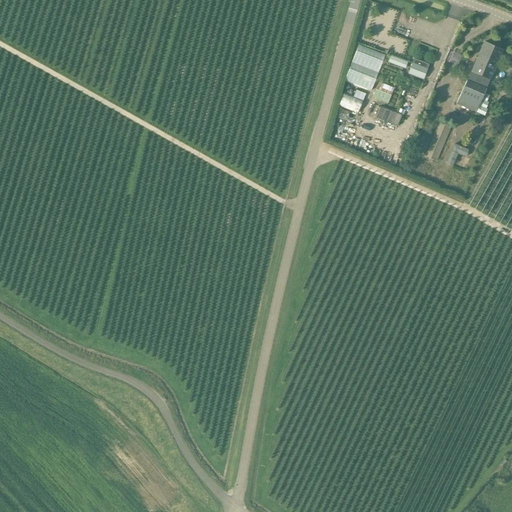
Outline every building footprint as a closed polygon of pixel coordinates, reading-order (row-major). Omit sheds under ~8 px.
[(468,74),(470,75),(468,81),(467,80),(456,104),(476,112),(486,89),(490,79),(491,79),(503,50),(484,42),(472,71),(472,72),(469,71),(468,74)] [(347,67),(370,75),(378,52),(356,44),(347,67)] [(407,62),(390,55),(388,62),(405,69),(407,62)] [(414,57),(408,74),(424,79),(430,63),(414,57)] [(378,85),(375,92),(390,98),(393,91),(378,85)] [(338,106),(357,113),(365,93),(356,90),(353,96),(343,93),(338,106)] [(374,117),(397,126),(402,114),(379,105),(374,117)] [(437,161),(452,125),(440,120),(425,156),(437,161)] [(454,166),(466,171),(470,158),(458,154),(454,166)]
